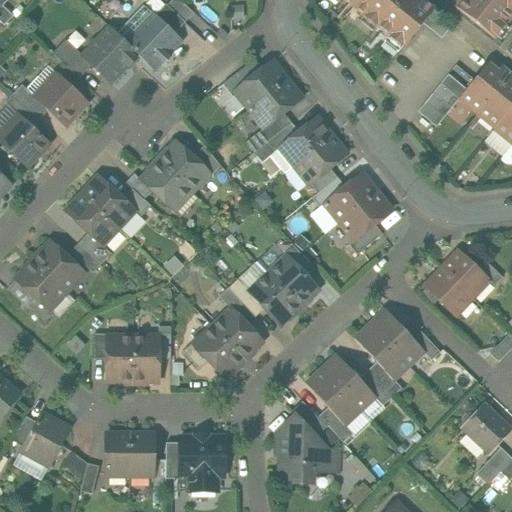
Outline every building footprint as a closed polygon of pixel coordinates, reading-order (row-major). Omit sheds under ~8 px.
[(194,13),(179,0),(172,0),(167,6),(185,23),(194,13)] [(398,0),(343,0),(377,27),(398,0)] [(422,0),(398,0),(377,27),(403,48),(423,24),(430,14),(434,9),(422,0)] [(511,5),(505,0),(462,0),(456,8),(495,39),(511,17),(511,5)] [(2,6),(0,4),(0,22),(4,26),(14,17),(3,6),(2,6)] [(167,6),(166,4),(155,16),(175,34),(185,23),(167,6)] [(155,16),(151,13),(144,6),(117,34),(116,34),(140,56),(139,57),(154,71),(161,63),(163,64),(166,64),(169,61),(169,58),(167,57),(182,41),(175,34),(155,16)] [(449,29),(430,14),(423,24),(442,39),(449,29)] [(110,27),(96,42),(93,42),(89,46),(89,49),(82,56),(82,57),(91,66),(111,84),(128,66),(130,67),(139,57),(140,56),(116,34),(117,34),(110,27)] [(82,56),(66,41),(53,54),(79,79),(91,66),(82,57),(82,56)] [(231,94),(235,91),(260,72),(252,62),(223,85),(231,94)] [(260,72),(235,91),(250,110),(286,81),(271,63),(260,72)] [(467,90),(461,98),(479,113),(509,76),(500,69),(497,73),(487,65),(467,90)] [(86,102),(57,75),(35,98),(35,99),(48,111),(64,126),(86,102)] [(467,90),(448,75),(440,84),(459,99),(461,98),(467,90)] [(511,78),(509,76),(479,113),(496,127),(497,127),(511,108),(511,78)] [(286,81),(250,110),(265,128),(265,129),(283,114),(301,100),(286,81)] [(459,99),(440,84),(433,93),(452,109),(459,99)] [(35,98),(22,85),(13,94),(40,120),(48,111),(35,99),(35,98)] [(452,109),(433,93),(425,103),(444,118),(452,109)] [(40,120),(13,94),(5,103),(19,116),(32,128),(40,120)] [(444,118),(425,103),(418,112),(437,127),(444,118)] [(511,108),(497,127),(496,127),(495,128),(511,141),(511,108)] [(283,114),(265,129),(265,128),(258,133),(266,143),(291,123),(283,114)] [(32,128),(19,116),(0,136),(0,142),(26,167),(48,143),(32,128)] [(299,132),(280,147),(280,148),(274,153),(270,156),(285,174),(295,166),(331,137),(316,119),(299,132)] [(291,123),(266,143),(274,153),(280,148),(280,147),(299,132),(291,123)] [(331,137),(295,166),(310,185),(311,185),(330,169),(346,156),(331,137)] [(193,158),(177,143),(159,162),(191,192),(209,173),(193,158)] [(266,143),(254,153),(262,163),(268,157),(269,158),(270,156),(274,153),(266,143)] [(221,167),(204,146),(193,158),(209,173),(212,176),(221,167)] [(191,192),(159,162),(141,181),(152,191),(173,211),(191,192)] [(330,169),(311,185),(318,194),(338,178),(330,169)] [(152,191),(141,181),(134,174),(126,183),(132,190),(144,200),(152,191)] [(0,194),(10,184),(0,175),(0,194)] [(345,188),(325,204),(340,222),(376,194),(361,175),(345,188)] [(123,200),(100,178),(83,196),(117,227),(133,210),(123,200)] [(318,194),(312,198),(320,209),(325,204),(345,188),(338,178),(318,194)] [(144,200),(132,190),(123,200),(133,210),(141,217),(151,206),(144,200)] [(376,194),(340,222),(355,241),(375,225),(391,212),(376,194)] [(117,227),(83,196),(67,214),(88,233),(100,245),(101,245),(117,227)] [(375,225),(355,241),(349,246),(357,255),(382,235),(375,225)] [(100,245),(88,233),(78,244),(101,265),(111,254),(101,245),(100,245)] [(83,273),(51,243),(33,262),(65,292),(83,273)] [(101,265),(78,244),(70,252),(93,274),(101,265)] [(311,265),(291,244),(282,253),(287,258),(287,257),(302,273),(311,265)] [(476,269),(459,253),(442,270),(471,298),(488,280),(476,269)] [(302,273),(287,257),(287,258),(268,275),(298,307),(317,289),(302,273)] [(503,278),(485,260),(476,269),(488,280),(494,287),(503,278)] [(65,292),(33,262),(15,281),(35,299),(48,311),(65,292)] [(471,298),(442,270),(426,288),(454,315),(471,298)] [(298,307),(268,275),(249,293),(264,309),(279,325),(298,307)] [(249,293),(237,280),(228,289),(239,300),(255,317),(264,309),(249,293)] [(48,311),(35,299),(26,308),(44,325),(53,315),(48,311)] [(255,317),(239,300),(230,308),(231,310),(247,326),(255,318),(255,317)] [(247,326),(231,310),(213,328),(243,360),(261,342),(247,326)] [(408,334),(386,311),(370,325),(409,366),(423,352),(424,352),(408,334)] [(409,366),(370,325),(355,339),(377,363),(393,381),(394,380),(409,366)] [(440,353),(415,327),(408,334),(424,352),(423,352),(432,361),(440,353)] [(243,360),(213,328),(194,345),(209,362),(223,377),(243,360)] [(107,335),(94,335),(94,360),(106,360),(106,338),(107,338),(107,335)] [(171,360),(171,335),(158,335),(158,338),(159,338),(159,360),(171,360)] [(107,338),(106,338),(106,360),(106,382),(132,382),(133,338),(107,338)] [(158,338),(133,338),(132,382),(158,382),(159,360),(159,338),(158,338)] [(194,345),(192,343),(183,352),(200,370),(209,362),(194,345)] [(359,379),(337,356),(322,370),(360,411),(375,398),(375,397),(359,379)] [(393,381),(377,363),(368,371),(392,398),(402,389),(394,380),(393,381)] [(360,411),(322,370),(306,385),(328,408),(344,426),(345,425),(360,411)] [(392,398),(368,371),(359,379),(375,397),(375,398),(383,407),(392,398)] [(0,418),(20,397),(0,378),(0,418)] [(327,428),(302,401),(290,413),(295,418),(295,417),(315,438),(327,428)] [(510,431),(483,406),(474,416),(473,415),(467,415),(463,419),(463,425),(464,426),(462,428),(489,453),(510,431)] [(344,426),(328,408),(319,417),(343,443),(353,434),(345,425),(344,426)] [(69,431),(41,415),(37,423),(23,448),(22,450),(49,466),(69,431)] [(26,417),(12,442),(23,448),(37,423),(26,417)] [(315,438),(295,417),(295,418),(278,434),(282,438),(281,479),(311,480),(311,465),(320,465),(331,455),(315,438)] [(130,436),(105,436),(105,476),(129,476),(130,436)] [(154,436),(130,436),(129,476),(153,476),(154,476),(154,460),(154,436)] [(208,436),(195,436),(195,438),(180,438),(179,444),(179,478),(180,478),(189,477),(189,492),(218,492),(218,478),(224,478),(224,438),(208,438),(208,436)] [(179,444),(166,444),(166,460),(166,479),(181,480),(180,478),(179,478),(179,444)] [(511,459),(501,449),(476,475),(488,486),(500,473),(511,460),(511,459)] [(83,481),(87,464),(73,455),(64,468),(83,481)] [(166,460),(154,460),(154,476),(153,476),(153,489),(166,489),(166,479),(166,460)] [(511,460),(500,473),(509,481),(511,478),(511,460)] [(99,467),(87,464),(83,481),(80,492),(92,495),(99,467)] [(363,485),(349,499),(356,506),(370,492),(363,485)]
